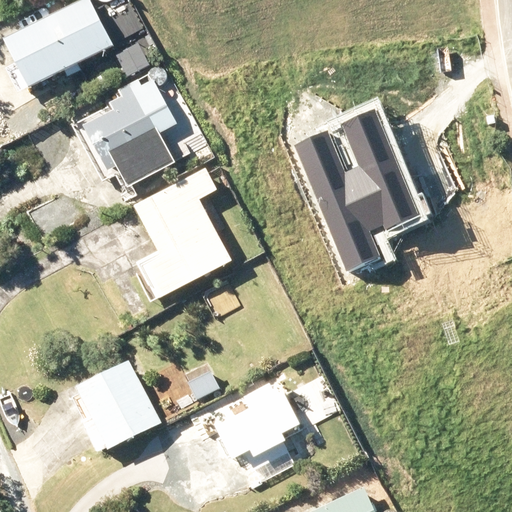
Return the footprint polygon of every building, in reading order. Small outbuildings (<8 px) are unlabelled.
[(85,0),(75,0),(0,38),(0,45),(23,90),(109,46),(85,0)] [(108,110),(77,126),(101,172),(110,167),(122,190),(171,165),(155,134),(172,125),(146,73),(113,91),(116,97),(104,103),(108,110)] [(129,206),(153,253),(135,263),(154,300),(227,262),(195,200),(213,190),(202,169),(129,206)] [(243,305),(226,279),(200,296),(217,322),(243,305)] [(76,423),(92,453),(101,448),(102,450),(156,422),(124,361),(70,389),(74,397),(68,399),(80,421),(76,423)] [(207,374),(186,385),(194,400),(216,389),(207,374)] [(241,397),(247,409),(211,427),(228,460),(245,452),(253,469),(286,452),(277,434),(295,425),(279,393),(274,396),(268,384),(241,397)] [(370,511),(360,489),(308,511),(370,511)]
